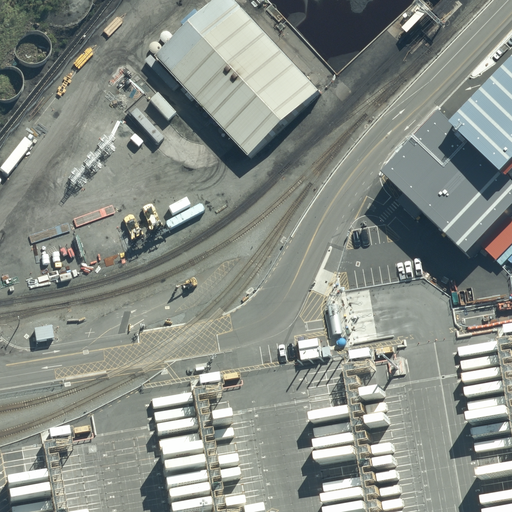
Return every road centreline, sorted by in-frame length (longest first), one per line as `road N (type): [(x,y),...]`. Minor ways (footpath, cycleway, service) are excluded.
road 1 (track): [(0,207),(99,61),(159,0)]
road 2 (unknown): [(243,327),(275,342),(410,305)]
